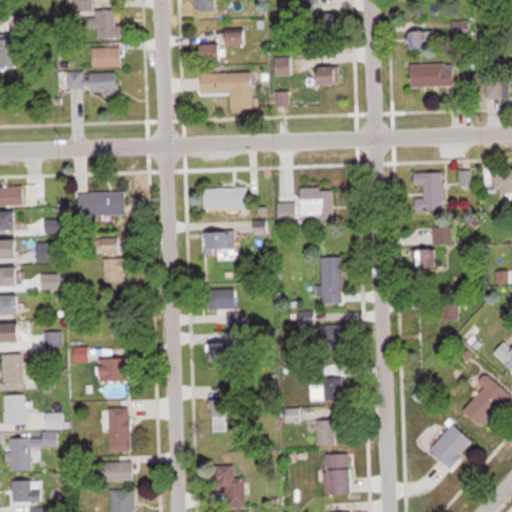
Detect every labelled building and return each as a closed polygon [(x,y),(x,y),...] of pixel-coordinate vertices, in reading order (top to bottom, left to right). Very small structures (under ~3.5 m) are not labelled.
[(219,10),(218,0),(198,0),(198,10),(219,10)] [(317,0),(303,0),(304,11),(318,11),(317,0)] [(96,38),(125,38),(125,9),(96,9),(96,38)] [(335,15),(324,11),(320,20),(331,25),(335,15)] [(412,24),(412,49),(434,49),(434,24),(412,24)] [(249,44),(249,30),(228,30),(228,44),(249,44)] [(225,43),(204,43),(204,59),(225,59),(225,43)] [(123,47),(95,47),(95,66),(123,66),(123,47)] [(293,76),(292,57),(276,57),(276,76),(293,76)] [(412,87),(448,87),(448,64),(412,64),(412,87)] [(321,84),(342,84),(342,66),(321,66),(321,84)] [(121,71),(69,72),(69,90),(91,89),(91,93),(121,93),(121,71)] [(256,72),(204,72),(204,93),(233,93),(233,108),(256,108),(256,72)] [(511,81),(489,81),(489,98),(511,98),(511,81)] [(417,186),(425,186),(425,196),(417,196),(417,210),(446,210),(446,172),(417,173),(417,186)] [(27,186),(0,185),(0,205),(27,206),(27,186)] [(250,187),(206,187),(206,208),(250,208),(250,187)] [(302,188),(302,201),(280,202),(280,222),(336,221),(335,187),(302,188)] [(81,216),(129,215),(129,192),(81,192),(81,216)] [(20,230),(20,211),(0,211),(0,219),(0,231),(20,230)] [(436,227),(436,250),(424,250),(424,268),(441,268),(441,258),(459,258),(459,227),(436,227)] [(209,231),(209,269),(238,269),(238,231),(209,231)] [(121,239),(106,239),(107,251),(121,250),(121,239)] [(39,260),(40,242),(2,241),(2,259),(39,260)] [(323,256),(324,304),(346,304),(345,256),(323,256)] [(128,257),(105,259),(107,283),(130,281),(128,257)] [(23,267),(1,267),(1,286),(23,286),(23,267)] [(239,321),(239,288),(214,288),(214,312),(230,312),(230,321),(239,321)] [(2,315),(22,315),(22,295),(2,295),(2,315)] [(422,332),(445,332),(445,313),(422,313),(422,332)] [(27,322),(3,322),(3,342),(27,342),(27,322)] [(327,327),(329,342),(346,340),(344,325),(327,327)] [(50,332),(50,348),(64,348),(64,332),(50,332)] [(214,364),(237,365),(238,343),(215,342),(214,364)] [(511,346),(510,343),(499,349),(511,370),(511,346)] [(91,362),(91,348),(76,348),(76,362),(91,362)] [(5,383),(27,383),(27,354),(5,354),(5,383)] [(133,358),(101,359),(102,383),(134,382),(133,358)] [(486,389),(466,410),(485,428),(511,399),(511,394),(490,373),(480,383),(486,389)] [(310,384),(311,401),(342,401),(342,383),(310,384)] [(7,395),(7,424),(28,424),(28,395),(7,395)] [(214,433),(233,433),(233,400),(214,400),(214,433)] [(112,451),(133,451),(133,409),(112,409),(112,451)] [(49,429),(66,429),(66,414),(49,414),(49,429)] [(318,420),(318,446),(338,446),(338,420),(318,420)] [(433,451),(453,468),(476,442),(456,424),(433,451)] [(34,470),(33,448),(60,447),(60,436),(10,437),(11,471),(34,470)] [(331,494),(354,494),(354,454),(331,454),(331,494)] [(137,481),(137,462),(105,462),(105,481),(137,481)] [(237,466),(218,466),(218,492),(228,492),(228,508),(247,508),(247,479),(237,479),(237,466)] [(25,511),(36,511),(35,511),(48,511),(49,480),(25,480),(25,511)] [(136,511),(136,490),(112,490),(111,511),(136,511)]
